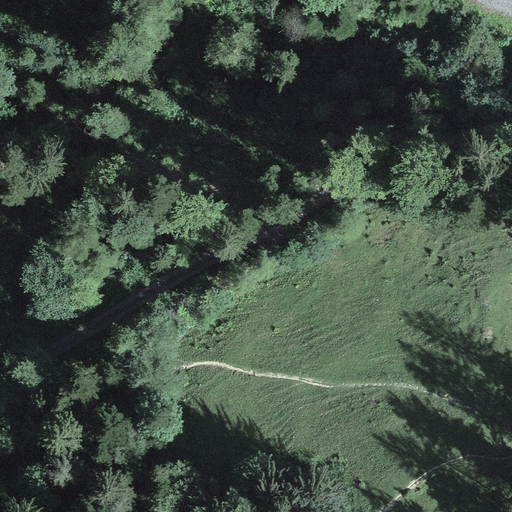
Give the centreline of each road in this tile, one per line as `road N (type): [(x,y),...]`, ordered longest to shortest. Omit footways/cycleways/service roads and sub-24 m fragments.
road 1 (track): [(299,214),(106,307),(80,334),(0,382)]
road 2 (track): [(511,124),(376,167),(299,214)]
